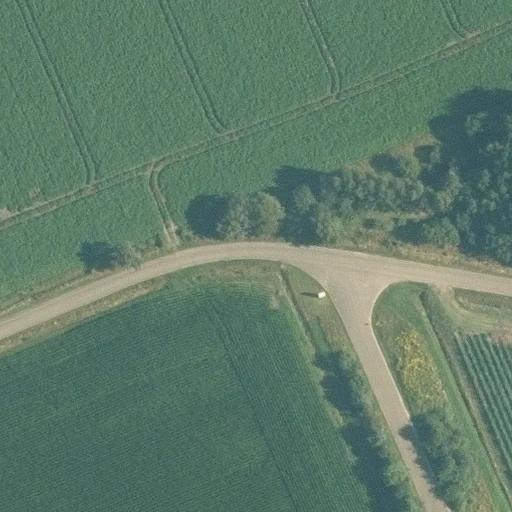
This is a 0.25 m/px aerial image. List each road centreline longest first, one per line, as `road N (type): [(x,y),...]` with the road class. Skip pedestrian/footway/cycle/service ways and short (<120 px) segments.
road 1 (unclassified): [(0,331),(187,258),(253,250),(337,260)]
road 2 (unclassified): [(511,289),(337,260)]
